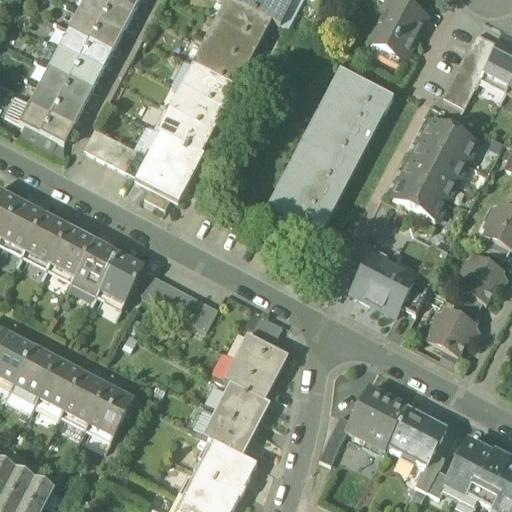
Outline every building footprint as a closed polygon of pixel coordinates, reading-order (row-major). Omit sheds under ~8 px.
[(130,21),(90,0),(85,0),(77,17),(121,40),(130,21)] [(140,2),(135,0),(90,0),(130,21),(140,2)] [(233,0),(230,5),(269,26),(273,28),(287,0),(233,0)] [(425,23),(389,4),(365,48),(401,67),(425,23)] [(269,26),(230,5),(219,27),(258,48),(269,26)] [(121,40),(77,17),(67,35),(111,58),(121,40)] [(258,48),(219,27),(208,50),(247,70),(258,48)] [(111,58),(67,35),(58,54),(102,77),(111,58)] [(497,49),(476,38),(470,50),(491,61),(497,49)] [(511,85),(511,49),(500,43),(497,49),(491,61),(486,71),(481,80),(508,93),(511,85)] [(247,70),(208,50),(196,73),(235,93),(247,70)] [(491,61),(470,50),(465,60),(486,71),(491,61)] [(102,77),(58,54),(48,72),(92,96),(102,77)] [(486,71),(465,60),(459,71),(480,82),(481,80),(486,71)] [(480,82),(459,71),(454,81),(475,92),(480,82)] [(92,96),(48,72),(38,91),(82,114),(92,96)] [(235,93),(196,73),(184,95),(223,115),(235,93)] [(392,102),(345,78),(267,226),(314,251),(392,102)] [(475,92),(454,81),(448,92),(469,103),(475,92)] [(82,114),(38,91),(29,110),(73,133),(82,114)] [(469,103),(448,92),(443,103),(464,114),(469,103)] [(184,95),(172,118),(211,138),(223,115),(184,95)] [(73,133),(29,110),(19,129),(57,149),(63,152),(73,133)] [(152,136),(155,137),(158,139),(200,160),(211,138),(172,118),(167,115),(164,113),(152,136)] [(476,148),(433,126),(428,135),(429,140),(430,140),(426,148),(466,168),(476,148)] [(57,149),(25,132),(18,144),(50,161),(57,149)] [(106,142),(94,136),(83,158),(94,164),(106,142)] [(200,160),(158,139),(146,163),(148,164),(136,185),(135,188),(174,207),(200,160)] [(106,142),(94,164),(105,169),(116,148),(106,142)] [(116,148),(105,169),(115,174),(127,153),(116,148)] [(466,168),(426,148),(422,156),(421,155),(417,157),(412,165),(455,188),(466,168)] [(127,153),(115,174),(126,180),(137,158),(127,153)] [(137,158),(126,180),(136,185),(148,164),(146,163),(137,158)] [(455,188),(412,165),(408,174),(409,179),(410,179),(405,187),(445,207),(455,188)] [(445,207),(405,187),(401,195),(401,194),(396,196),(391,205),(435,228),(445,207)] [(214,200),(205,195),(197,209),(207,214),(214,200)] [(167,207),(147,196),(141,207),(162,217),(167,207)] [(0,243),(18,210),(0,200),(0,243)] [(511,214),(500,208),(490,228),(495,231),(489,243),(510,255),(511,255),(511,214)] [(43,223),(18,210),(0,243),(0,248),(23,260),(43,223)] [(68,236),(43,223),(23,260),(48,273),(68,236)] [(93,249),(68,236),(48,273),(73,286),(93,249)] [(510,255),(489,243),(483,255),(504,266),(510,255)] [(93,249),(73,286),(98,299),(118,262),(93,249)] [(432,251),(415,284),(416,285),(413,290),(427,297),(447,259),(432,251)] [(415,284),(382,267),(385,262),(377,258),(374,263),(370,261),(350,298),(396,323),(401,314),(413,290),(416,285),(415,284)] [(143,275),(118,262),(98,299),(124,312),(132,297),(142,277),(143,275)] [(502,278),(472,262),(461,282),(468,285),(461,298),(485,310),(502,278)] [(142,277),(132,297),(142,303),(153,283),(142,277)] [(217,316),(153,283),(142,303),(142,304),(206,338),(217,316)] [(413,290),(401,314),(415,321),(427,297),(413,290)] [(474,331),(444,315),(433,335),(440,338),(433,351),(458,364),(474,331)] [(281,334),(260,323),(255,334),(275,344),(281,334)] [(275,344),(255,334),(248,346),(269,357),(275,344)] [(33,356),(8,343),(0,357),(0,387),(12,394),(33,356)] [(248,346),(244,343),(233,365),(273,386),(284,365),(269,357),(248,346)] [(33,356),(12,394),(37,407),(57,369),(33,356)] [(273,386),(233,365),(221,386),(227,390),(262,407),(273,386)] [(57,369),(37,407),(62,420),(82,382),(57,369)] [(107,395),(82,382),(62,420),(87,433),(107,395)] [(262,407),(227,390),(214,416),(250,435),(254,437),(261,424),(257,422),(264,409),(262,407)] [(132,409),(107,395),(87,433),(112,446),(132,409)] [(406,416),(367,395),(350,427),(345,438),(346,439),(384,458),(386,454),(406,416)] [(250,435),(214,416),(200,443),(213,450),(240,464),(247,450),(243,449),(250,435)] [(445,436),(406,416),(386,454),(424,474),(425,474),(433,459),(445,436)] [(350,427),(340,422),(318,465),(330,472),(340,451),(346,439),(345,438),(350,427)] [(511,511),(511,471),(467,448),(448,484),(444,493),(480,511),(511,511)] [(213,450),(205,467),(203,466),(193,485),(195,486),(181,511),(234,511),(256,472),(240,464),(213,450)] [(433,459),(425,474),(424,474),(414,492),(426,498),(437,477),(443,465),(433,459)] [(0,504),(14,478),(0,471),(0,504)] [(448,484),(437,477),(426,498),(437,504),(444,493),(448,484)] [(20,511),(33,488),(14,478),(0,504),(0,511),(20,511)] [(45,511),(52,499),(33,488),(20,511),(45,511)]
